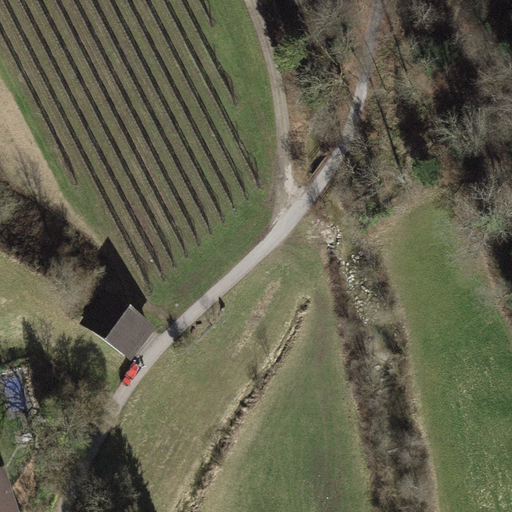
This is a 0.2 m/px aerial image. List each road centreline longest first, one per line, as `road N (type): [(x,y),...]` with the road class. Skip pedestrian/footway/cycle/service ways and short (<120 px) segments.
road 1 (residential): [(62,511),(154,355),(343,155),(385,0)]
road 2 (track): [(287,218),(268,42),(251,0)]
